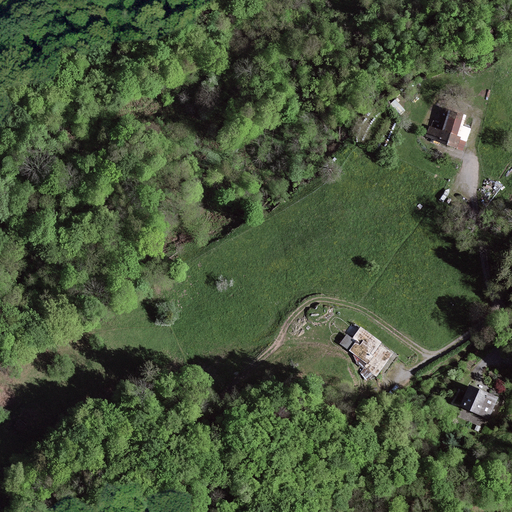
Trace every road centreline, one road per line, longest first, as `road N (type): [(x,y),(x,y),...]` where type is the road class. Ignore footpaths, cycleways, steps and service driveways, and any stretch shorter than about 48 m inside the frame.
road 1 (track): [(0,473),(26,467),(52,427),(90,407),(220,375),(303,339),(328,340),(346,353),(361,402)]
road 2 (track): [(502,308),(472,213),(466,158),(476,114)]
road 3 (track): [(431,357),(367,311),(321,299),(296,312),(274,348)]
road 4 (track): [(502,308),(361,402)]
